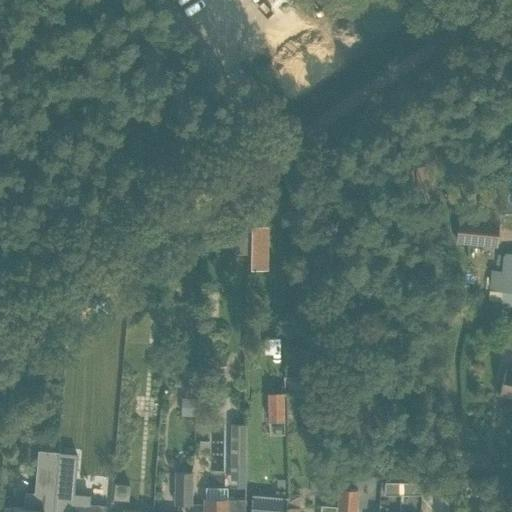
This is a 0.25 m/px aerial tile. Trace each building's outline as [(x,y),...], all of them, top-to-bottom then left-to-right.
[(459,236),(459,241),(495,244),(496,232),(497,219),(461,216),(459,236)] [(251,226),(250,268),(266,269),(267,226),(251,226)] [(236,234),(235,253),(248,254),(249,234),(236,234)] [(511,289),(500,289),(499,303),(511,304),(511,289)] [(178,344),(178,356),(187,357),(188,344),(178,344)] [(511,369),(505,368),(499,392),(511,394),(511,369)] [(283,392),(267,393),(268,421),(284,421),(283,392)] [(183,396),(182,413),(195,413),(195,397),(183,396)] [(197,398),(196,410),(207,410),(207,399),(197,398)] [(230,460),(245,461),(246,423),(245,423),(231,422),(230,460)] [(200,440),(200,451),(209,451),(209,440),(200,440)] [(175,473),(174,505),(190,506),(191,474),(175,473)] [(53,511),(57,475),(37,474),(34,509),(6,507),(5,511),(53,511)] [(57,475),(53,511),(75,511),(75,510),(77,511),(78,507),(66,506),(66,501),(73,501),(75,477),(57,475)] [(396,494),(396,482),(384,481),(383,494),(396,494)] [(396,482),(396,494),(409,494),(409,482),(396,482)] [(409,482),(409,494),(421,494),(421,482),(409,482)] [(114,483),(112,498),(128,499),(129,484),(114,483)] [(336,506),(335,511),(355,511),(357,489),(337,488),(336,506)] [(251,495),(250,511),(287,511),(287,510),(288,505),(288,498),(251,495)] [(243,511),(244,498),(227,498),(227,497),(203,498),(203,511),(243,511)]
